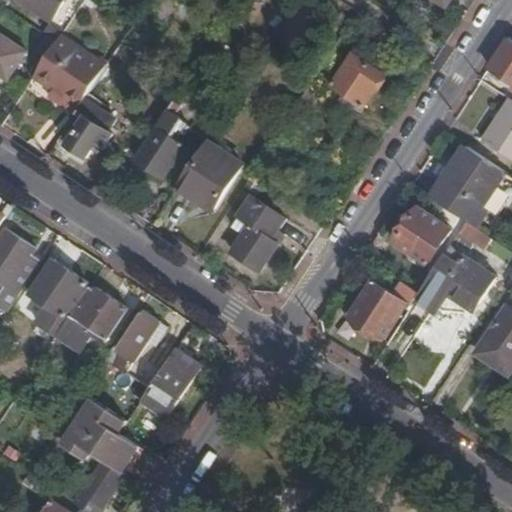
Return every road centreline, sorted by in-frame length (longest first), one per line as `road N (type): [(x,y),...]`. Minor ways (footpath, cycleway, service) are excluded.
road 1 (residential): [(511,0),(273,345)]
road 2 (residential): [(0,163),(273,345)]
road 3 (residential): [(273,345),(511,498)]
road 4 (residential): [(273,345),(161,511)]
